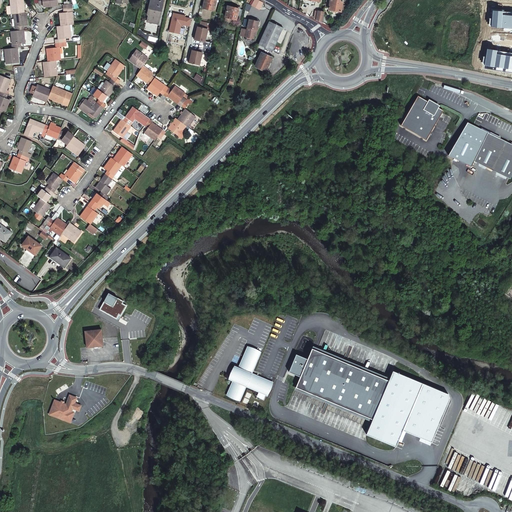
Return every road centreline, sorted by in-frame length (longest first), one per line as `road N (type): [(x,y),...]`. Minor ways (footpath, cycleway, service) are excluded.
road 1 (secondary): [(49,322),(288,87),(322,68)]
road 2 (tertiary): [(366,62),(511,83)]
road 3 (unknown): [(261,459),(381,511)]
